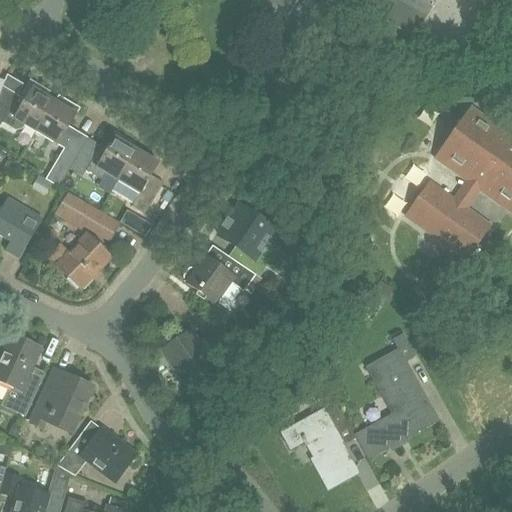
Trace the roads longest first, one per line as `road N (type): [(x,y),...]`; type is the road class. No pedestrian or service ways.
road 1 (residential): [(110,329),(119,302),(204,186),(207,153),(189,127),(36,35)]
road 2 (residential): [(264,511),(223,469),(157,423),(110,329)]
road 3 (residential): [(395,510),(511,428)]
road 4 (residential): [(110,329),(79,331),(0,292)]
